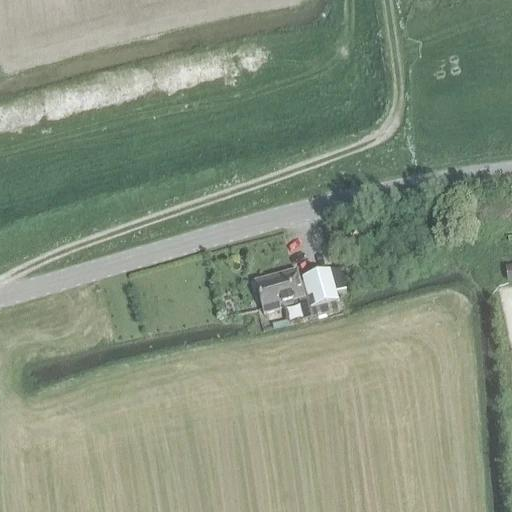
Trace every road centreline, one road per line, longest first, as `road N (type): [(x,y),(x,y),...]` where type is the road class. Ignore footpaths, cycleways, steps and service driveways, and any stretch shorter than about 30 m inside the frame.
road 1 (track): [(0,279),(390,129),(397,85),(385,0)]
road 2 (tertiary): [(511,171),(327,205),(0,297)]
